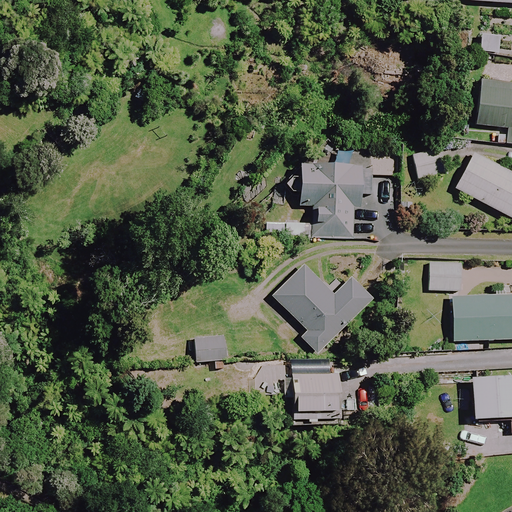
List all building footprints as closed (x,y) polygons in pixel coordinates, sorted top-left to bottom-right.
[(494,36),(477,36),(476,54),(493,55),(494,36)] [(472,128),(504,131),(502,147),(511,147),(511,85),(492,83),(476,82),(472,128)] [(442,181),(434,145),(405,152),(413,187),(442,181)] [(511,178),(467,156),(449,191),(511,222),(511,178)] [(356,167),(295,166),(294,205),(310,206),(309,240),(350,240),(350,208),(356,208),(356,167)] [(456,266),(425,265),(424,292),(455,293),(456,266)] [(329,296),(304,269),(271,302),(301,333),(295,339),(312,356),(368,302),(347,279),(329,296)] [(511,341),(511,297),(446,298),(447,342),(511,341)] [(197,338),(197,370),(222,369),(222,337),(197,338)] [(333,414),(333,377),(281,378),(281,398),(287,398),(287,415),(333,414)] [(511,436),(511,377),(462,379),(464,421),(506,420),(507,437),(511,436)]
